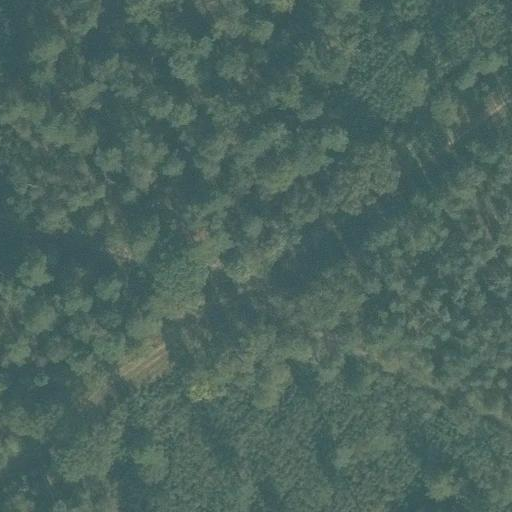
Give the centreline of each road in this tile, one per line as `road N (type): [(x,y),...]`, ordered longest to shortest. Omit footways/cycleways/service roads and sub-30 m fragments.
road 1 (track): [(511,95),(0,475)]
road 2 (track): [(511,417),(256,281),(0,221)]
